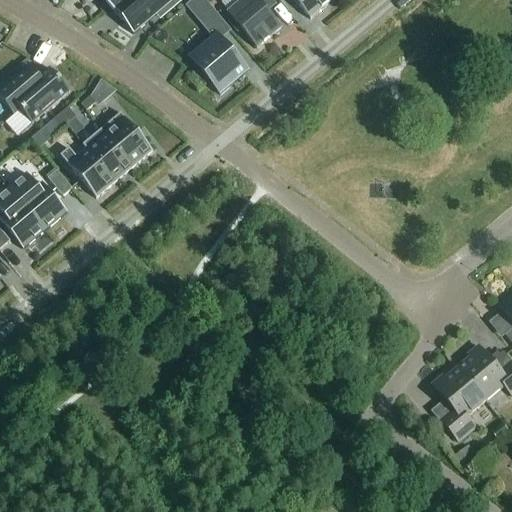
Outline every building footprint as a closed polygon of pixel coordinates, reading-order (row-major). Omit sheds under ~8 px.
[(101,0),(109,9),(120,0),(101,0)] [(120,0),(109,9),(133,37),(172,4),(168,0),(120,0)] [(202,0),(193,0),(184,8),(201,29),(216,16),(202,0)] [(261,47),(275,33),(261,18),(268,11),(260,0),(248,0),(232,13),(261,47)] [(290,0),(309,22),(336,0),(290,0)] [(215,36),(187,59),(220,98),(248,75),(215,36)] [(36,80),(28,69),(0,92),(0,104),(11,117),(17,112),(29,127),(67,95),(46,71),(36,80)] [(100,83),(92,96),(101,106),(115,94),(100,83)] [(90,99),(80,107),(85,114),(95,106),(90,99)] [(58,119),(68,131),(76,124),(66,112),(58,119)] [(120,116),(101,132),(133,170),(152,154),(120,116)] [(68,131),(58,119),(51,124),(62,137),(68,131)] [(44,145),(58,133),(51,125),(38,137),(44,145)] [(101,132),(82,147),(114,186),(133,170),(101,132)] [(59,158),(95,202),(114,186),(82,147),(82,148),(85,151),(75,159),(68,151),(59,158)] [(56,174),(47,181),(62,199),(71,192),(56,174)] [(25,177),(8,191),(44,234),(66,216),(40,186),(36,190),(25,177)] [(0,220),(0,224),(23,252),(44,234),(8,191),(0,197),(0,214),(3,218),(0,220)] [(0,233),(0,251),(9,244),(0,233)] [(511,300),(510,302),(509,300),(498,309),(511,324),(511,330),(504,337),(511,347),(511,300)] [(511,365),(502,354),(490,364),(477,349),(467,357),(469,360),(456,370),(484,404),(503,389),(511,400),(511,399),(511,365)] [(484,404),(456,370),(443,381),(441,378),(431,387),(452,413),(440,423),(458,444),(475,430),(466,420),(484,404)] [(468,448),(454,459),(463,471),(478,460),(468,448)]
